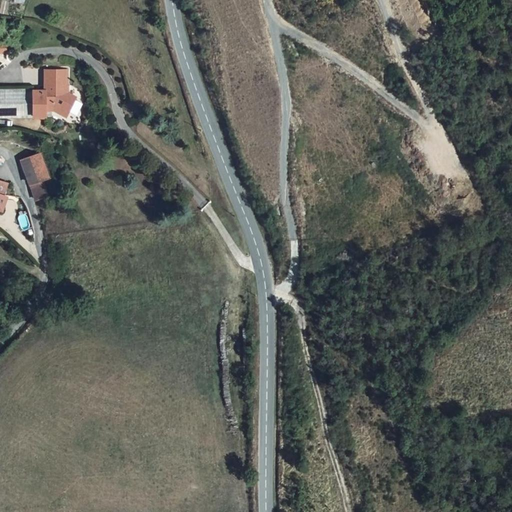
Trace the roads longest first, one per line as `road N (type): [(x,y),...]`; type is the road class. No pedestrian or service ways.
road 1 (secondary): [(266,511),(261,267),(173,0)]
road 2 (track): [(265,296),(310,332),(351,511)]
